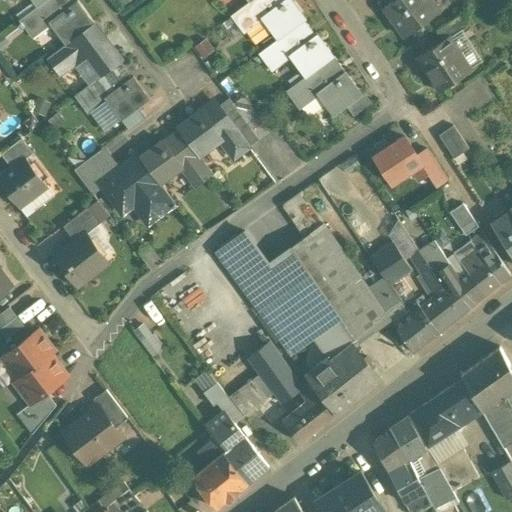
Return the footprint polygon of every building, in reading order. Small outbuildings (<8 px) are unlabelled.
[(74,3),(72,0),(46,0),(38,6),(20,20),(32,36),(50,23),(66,44),(91,25),(94,23),(78,0),(74,3)] [(252,0),(250,2),(232,15),(244,32),(263,18),(278,39),(303,21),(307,18),(293,0),(252,0)] [(393,0),(384,7),(406,36),(440,11),(432,0),(393,0)] [(459,15),(436,30),(443,40),(449,36),(450,36),(451,35),(467,26),(459,15)] [(278,39),(260,53),(272,69),(290,56),(306,77),(331,59),(335,56),(318,33),(314,36),(303,21),(278,39)] [(102,40),(91,25),(66,44),(47,58),(60,74),(88,53),(103,74),(104,74),(119,63),(122,61),(105,38),(102,40)] [(443,40),(417,57),(438,91),(473,68),(451,35),(450,36),(449,36),(443,40)] [(342,74),(331,59),(306,77),(288,91),(300,107),(318,93),(334,115),(362,94),(346,71),(342,74)] [(130,78),(119,63),(104,74),(103,74),(94,81),(95,81),(75,95),(88,112),(106,98),(121,120),(150,98),(133,76),(130,78)] [(247,121),(230,98),(221,105),(238,128),(247,121)] [(203,114),(201,111),(179,127),(181,131),(200,156),(221,140),(234,158),(251,146),(238,128),(221,105),(219,103),(203,114)] [(265,107),(256,114),(269,132),(278,125),(265,107)] [(269,132),(256,114),(247,121),(260,139),(269,132)] [(247,121),(238,128),(251,146),(260,139),(247,121)] [(454,125),(440,134),(455,158),(470,148),(454,125)] [(181,131),(165,142),(163,139),(141,156),(141,157),(162,184),(183,168),(197,186),(213,174),(200,156),(181,131)] [(406,136),(375,157),(392,183),(387,199),(389,200),(394,182),(422,163),(423,163),(418,154),(406,136)] [(22,138),(1,153),(12,167),(26,157),(27,157),(34,153),(22,138)] [(102,148),(75,169),(92,191),(102,184),(94,173),(109,162),(110,164),(112,162),(102,148)] [(448,178),(428,148),(418,154),(423,163),(422,163),(436,186),(448,178)] [(12,167),(0,176),(0,181),(19,207),(48,185),(27,157),(26,157),(12,167)] [(141,157),(126,168),(124,165),(116,171),(110,164),(109,162),(94,173),(102,184),(123,213),(142,199),(157,218),(176,203),(162,184),(141,157)] [(302,190),(282,204),(305,237),(324,223),(302,190)] [(329,209),(317,192),(310,198),(321,214),(329,209)] [(479,226),(463,203),(450,212),(466,235),(479,226)] [(89,206),(64,225),(75,240),(86,232),(87,233),(101,222),(89,206)] [(511,210),(501,217),(511,233),(511,210)] [(511,233),(501,217),(492,223),(511,253),(511,233)] [(305,237),(270,264),(245,230),(216,251),(291,354),(315,337),(329,356),(306,374),(310,380),(336,413),(380,378),(353,344),(364,336),(388,316),(384,311),(385,310),(369,286),(362,277),(360,273),(344,250),(343,251),(324,223),(305,237)] [(511,275),(483,231),(471,240),(483,258),(501,283),(511,275)] [(87,233),(86,232),(75,240),(56,255),(79,285),(109,262),(87,233)] [(435,240),(420,250),(431,267),(446,256),(435,240)] [(471,240),(455,252),(471,267),(483,258),(471,240)] [(394,246),(373,260),(389,283),(409,270),(394,246)] [(431,267),(420,250),(412,255),(423,272),(431,267)] [(459,277),(456,278),(475,303),(501,283),(483,258),(471,267),(459,277)] [(459,277),(450,263),(438,271),(448,285),(444,288),(463,312),(475,303),(456,278),(459,277)] [(0,294),(13,285),(0,266),(0,294)] [(437,294),(421,306),(439,331),(463,312),(444,288),(431,267),(423,272),(437,294)] [(366,274),(362,277),(369,286),(380,278),(374,269),(366,274)] [(397,302),(381,278),(380,278),(369,286),(385,310),(397,302)] [(421,306),(417,302),(410,308),(413,312),(396,325),(414,351),(439,331),(421,306)] [(10,306),(0,313),(0,329),(7,339),(24,325),(10,306)] [(134,329),(154,354),(166,345),(146,320),(134,329)] [(40,328),(2,357),(17,378),(18,379),(53,353),(57,350),(40,328)] [(257,351),(249,358),(260,373),(275,392),(282,402),(289,397),(291,396),(285,387),(281,380),(292,372),(270,340),(257,351)] [(252,344),(244,351),(249,358),(257,351),(252,344)] [(511,366),(501,346),(462,374),(464,377),(483,411),(504,447),(511,442),(511,366)] [(53,353),(18,379),(17,378),(13,381),(30,404),(47,391),(69,374),(53,353)] [(336,413),(310,380),(303,386),(292,372),(281,380),(285,387),(291,396),(289,397),(290,402),(291,403),(302,394),(306,400),(324,423),(336,413)] [(228,397),(243,416),(275,392),(260,373),(228,397)] [(464,377),(411,413),(428,443),(429,446),(483,411),(464,377)] [(228,397),(217,382),(204,392),(214,405),(218,402),(224,411),(225,410),(235,422),(243,416),(228,397)] [(129,417),(107,389),(94,398),(100,405),(116,427),(129,417)] [(30,404),(18,413),(33,433),(57,404),(47,391),(30,404)] [(306,400),(283,420),(300,442),(324,423),(306,400)] [(116,427),(100,405),(66,431),(89,461),(123,436),(116,427)] [(235,422),(225,410),(224,411),(208,424),(227,449),(224,451),(249,483),(269,467),(235,422)] [(428,449),(409,415),(391,428),(410,460),(428,449)] [(410,460),(391,428),(372,440),(390,472),(405,502),(426,491),(419,478),(410,460)] [(224,451),(215,439),(207,445),(205,449),(213,460),(193,476),(217,508),(249,483),(224,451)] [(458,446),(436,459),(437,461),(440,468),(450,485),(453,490),(479,476),(465,449),(461,451),(458,446)] [(511,461),(511,460),(492,471),(507,499),(511,496),(511,461)] [(436,470),(419,478),(426,491),(429,496),(439,491),(450,485),(440,468),(436,470)] [(361,472),(317,500),(324,511),(380,511),(385,509),(361,472)] [(450,485),(439,491),(443,498),(453,492),(453,490),(450,485)] [(123,493),(117,486),(99,501),(107,511),(127,511),(140,502),(129,488),(123,493)] [(426,491),(405,502),(410,511),(417,511),(433,504),(429,496),(426,491)] [(304,511),(295,497),(273,511),(304,511)] [(107,511),(99,501),(84,511),(107,511)]
